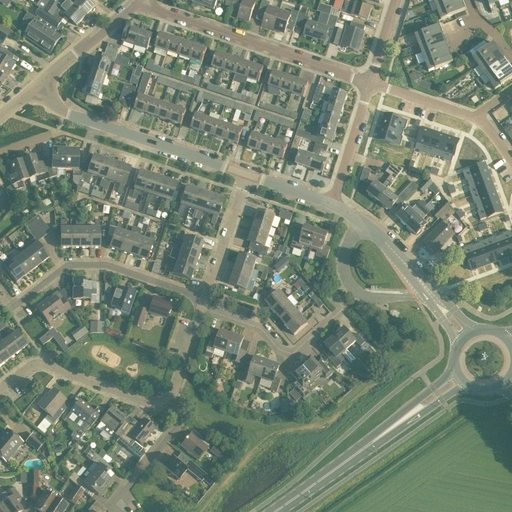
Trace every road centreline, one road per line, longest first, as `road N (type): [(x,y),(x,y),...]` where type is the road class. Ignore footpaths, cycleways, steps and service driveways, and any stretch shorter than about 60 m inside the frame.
road 1 (residential): [(370,83),(138,2)]
road 2 (residential): [(205,298),(95,263),(67,266),(9,308),(0,295)]
road 3 (residential): [(245,173),(61,110),(36,87)]
road 4 (residential): [(0,388),(41,362),(148,403),(167,397)]
road 5 (residential): [(337,301),(343,307),(291,353),(251,325),(201,309)]
road 6 (residential): [(426,288),(395,298),(353,288),(343,254),(362,224)]
road 7 (unclassified): [(131,511),(116,497),(179,425),(167,397)]
road 8 (residential): [(36,87),(138,2)]
road 9 (residential): [(205,298),(245,173)]
road 10 (residential): [(332,203),(370,83)]
road 11 (primary): [(456,369),(363,449)]
road 12 (primary): [(363,449),(466,384)]
